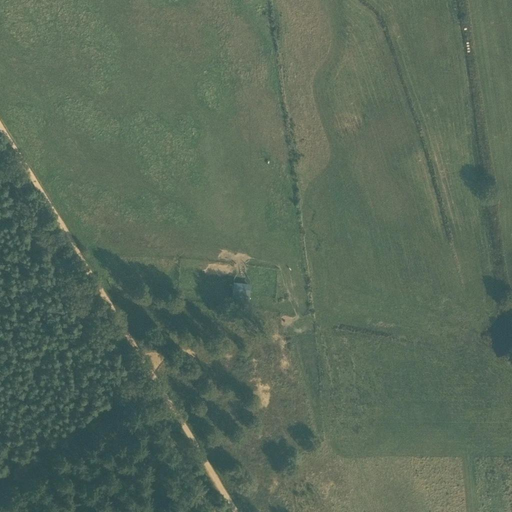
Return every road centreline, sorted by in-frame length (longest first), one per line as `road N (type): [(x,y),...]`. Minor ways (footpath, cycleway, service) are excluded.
road 1 (track): [(0,127),(146,369)]
road 2 (track): [(146,369),(236,511)]
